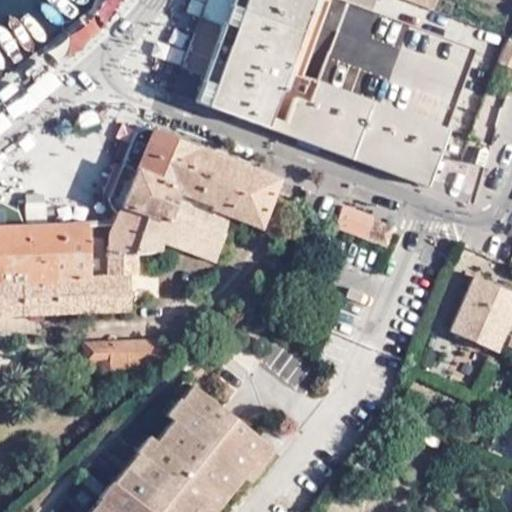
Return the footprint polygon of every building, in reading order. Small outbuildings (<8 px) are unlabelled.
[(228,0),(192,97),(313,142),(423,181),(472,48),(369,8),(371,0),(228,0)] [(511,37),(505,34),(496,60),(511,65),(511,37)] [(157,59),(149,82),(171,90),(179,67),(157,59)] [(0,198),(0,278),(87,275),(106,274),(107,252),(132,250),(160,247),(161,239),(183,247),(198,208),(208,212),(212,203),(236,212),(260,221),(276,178),(146,125),(141,126),(133,130),(108,198),(111,206),(118,212),(113,222),(25,223),(18,208),(0,198)] [(198,208),(183,247),(217,261),(236,212),(212,203),(208,212),(198,208)] [(370,219),(341,207),(332,228),(362,239),(370,219)] [(370,219),(362,239),(382,247),(389,226),(370,219)] [(107,252),(106,274),(87,275),(89,309),(129,307),(128,272),(134,271),(132,250),(107,252)] [(447,329),(492,348),(511,301),(511,292),(471,274),(447,329)] [(0,312),(89,309),(87,275),(0,278),(0,312)] [(109,355),(109,369),(159,368),(160,338),(84,340),(84,355),(109,355)] [(201,511),(205,508),(208,510),(236,474),(243,479),(254,464),(253,463),(266,447),(186,384),(162,414),(167,418),(150,441),(144,436),(132,451),(133,452),(110,482),(109,482),(96,497),(97,499),(86,511),(201,511)]
